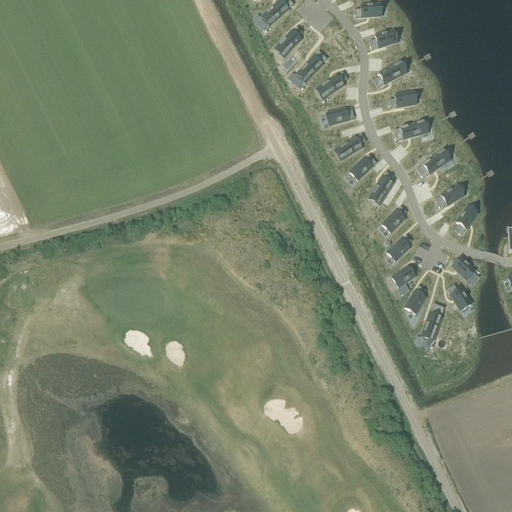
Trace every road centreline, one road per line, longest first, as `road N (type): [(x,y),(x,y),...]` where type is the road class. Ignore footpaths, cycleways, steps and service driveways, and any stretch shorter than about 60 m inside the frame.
road 1 (unclassified): [(457,511),(277,146)]
road 2 (unclassified): [(0,248),(183,193),(277,146)]
road 3 (unclassified): [(277,146),(204,0)]
road 4 (track): [(33,231),(41,218),(38,175),(0,104)]
